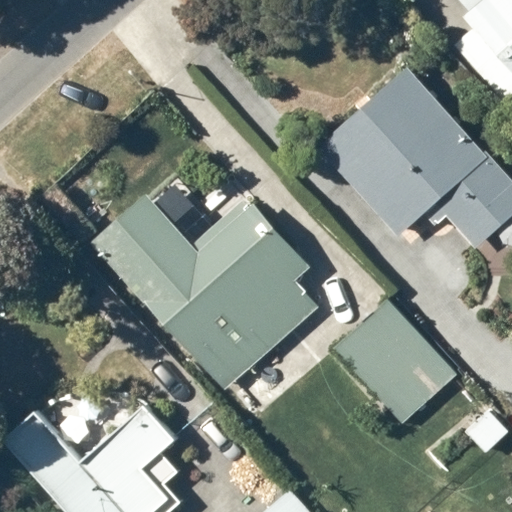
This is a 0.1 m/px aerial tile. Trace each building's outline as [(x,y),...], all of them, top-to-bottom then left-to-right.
[(511,0),(450,0),(511,69),(511,0)] [(511,184),(405,65),(313,147),(401,246),(440,211),(475,251),(511,218),(511,184)] [(153,194),(98,245),(230,386),(237,379),(268,412),(306,376),(279,348),(326,304),(310,287),(329,270),(252,187),(196,239),(153,194)] [(402,296),(342,344),(407,426),(468,379),(402,296)] [(41,410),(11,438),(78,511),(171,511),(178,505),(147,472),(178,444),(147,410),(89,463),(41,410)] [(511,424),(498,410),(475,431),(496,454),(511,439),(511,424)] [(312,511),(289,486),(261,511),(312,511)]
